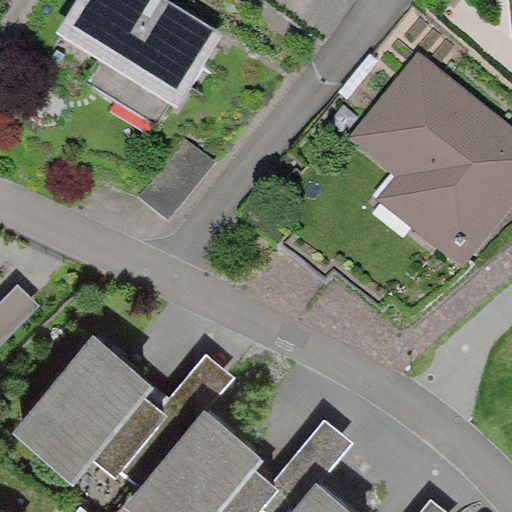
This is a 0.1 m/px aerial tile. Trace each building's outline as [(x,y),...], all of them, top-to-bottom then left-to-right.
[(152,0),(87,0),(62,40),(98,63),(85,83),(153,125),(168,100),(175,104),(215,40),(152,0)] [(511,207),(511,129),(421,56),(353,140),(398,176),(379,199),(463,268),(511,207)] [(187,139),(142,195),(170,217),(215,161),(187,139)] [(20,279),(0,299),(0,332),(4,336),(41,300),(20,279)] [(154,366),(97,320),(19,415),(76,461),(94,438),(118,456),(166,397),(143,379),(154,366)] [(262,438),(208,395),(133,487),(163,511),(197,511),(202,507),(207,511),(244,511),(278,471),(252,450),(262,438)] [(376,511),(317,464),(278,511),(376,511)]
